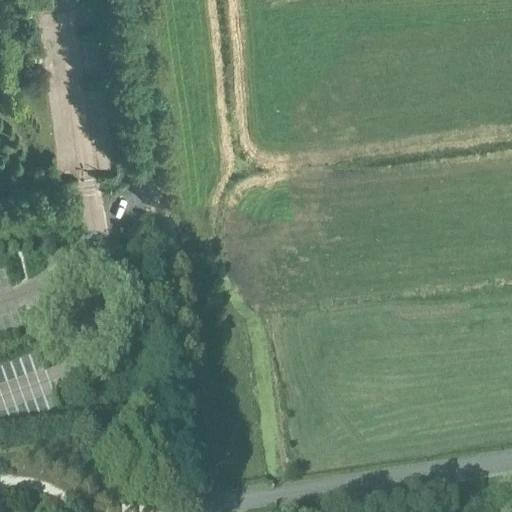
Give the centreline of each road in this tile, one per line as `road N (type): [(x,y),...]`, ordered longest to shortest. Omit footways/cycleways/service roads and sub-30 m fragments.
road 1 (unclassified): [(132,0),(193,511)]
road 2 (unknown): [(0,392),(41,375),(82,342),(93,304),(86,204)]
